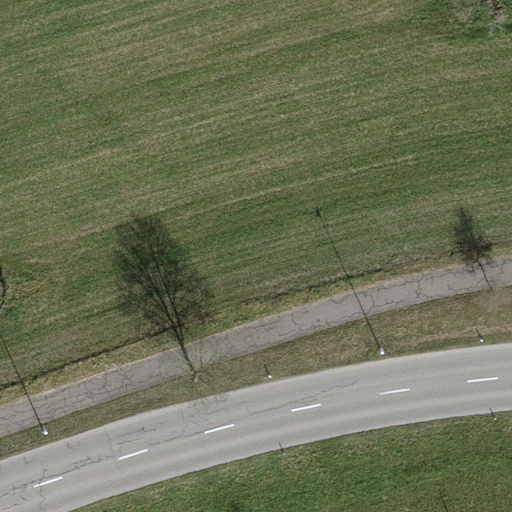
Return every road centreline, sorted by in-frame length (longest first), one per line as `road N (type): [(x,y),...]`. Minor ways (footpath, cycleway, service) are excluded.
road 1 (track): [(511,273),(354,306),(0,423)]
road 2 (tertiary): [(511,378),(288,411),(0,498)]
